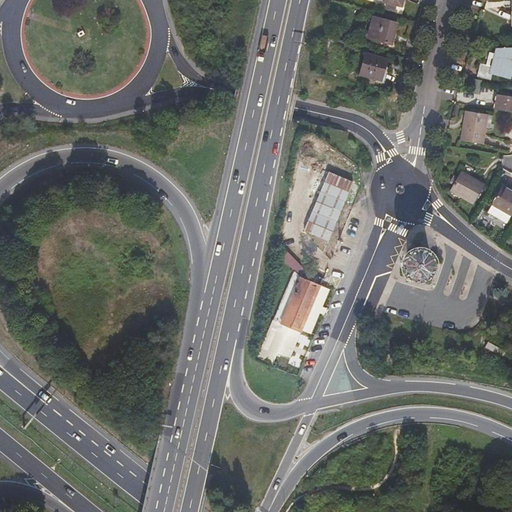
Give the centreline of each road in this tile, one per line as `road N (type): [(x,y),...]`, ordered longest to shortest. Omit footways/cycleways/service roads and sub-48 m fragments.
road 1 (primary): [(278,0),(207,317)]
road 2 (primary): [(232,314),(300,0)]
road 3 (primary): [(266,0),(197,295)]
road 4 (trunk): [(0,187),(61,156),(99,155),(147,173),(187,218),(198,249),(197,295)]
road 5 (trunk): [(270,511),(310,458),(368,422),(426,412),(511,435)]
road 6 (primary): [(190,511),(232,314)]
road 7 (primary): [(207,317),(163,511)]
road 8 (trunk): [(175,511),(43,409)]
road 9 (primary): [(310,406),(267,413),(243,402),(234,383),(232,314)]
road 10 (tertiary): [(228,93),(365,130)]
road 11 (trunk): [(511,403),(430,386),(386,389)]
road 12 (tertiary): [(450,0),(421,118)]
road 13 (tertiary): [(16,0),(11,56),(20,75),(54,102)]
